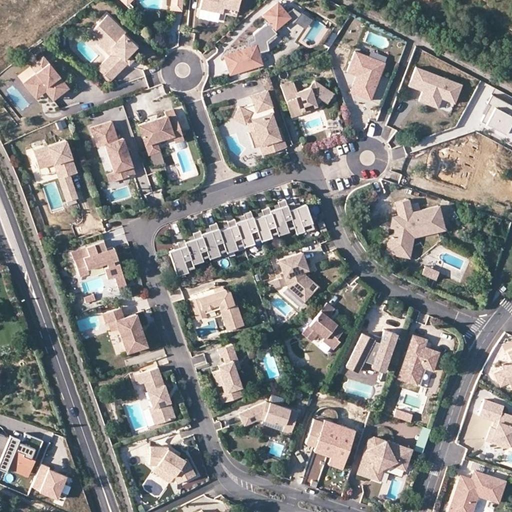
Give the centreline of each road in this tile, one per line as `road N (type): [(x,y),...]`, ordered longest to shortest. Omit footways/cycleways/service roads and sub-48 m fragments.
road 1 (residential): [(214,447),(140,235),(157,218),(225,196)]
road 2 (residential): [(312,176),(341,244),(364,272),(486,337)]
road 3 (secondary): [(111,511),(36,300)]
road 4 (residential): [(420,511),(486,337)]
road 5 (residential): [(348,511),(245,478),(214,447)]
road 6 (residential): [(181,73),(225,196)]
